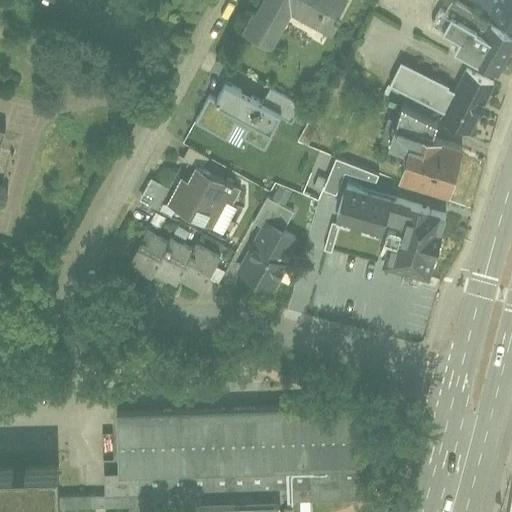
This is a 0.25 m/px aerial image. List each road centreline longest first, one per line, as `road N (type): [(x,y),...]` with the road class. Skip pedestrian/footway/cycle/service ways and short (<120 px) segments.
road 1 (residential): [(31,364),(312,354),(479,377)]
road 2 (residential): [(224,0),(31,364)]
road 3 (tertiary): [(479,377),(441,511)]
